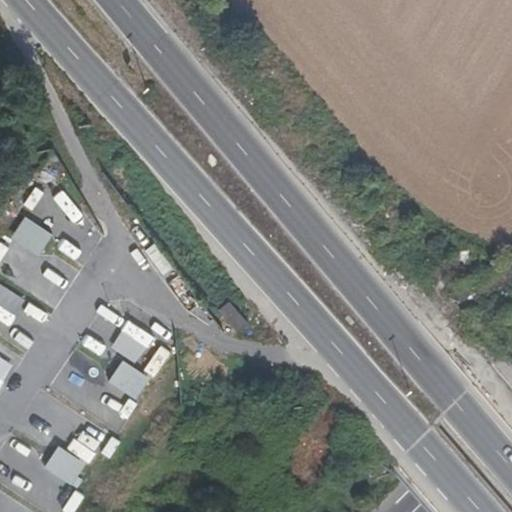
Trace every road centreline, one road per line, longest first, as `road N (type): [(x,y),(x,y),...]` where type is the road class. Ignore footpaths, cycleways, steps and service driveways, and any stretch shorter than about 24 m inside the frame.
road 1 (primary): [(25,0),(473,511)]
road 2 (primary): [(511,475),(113,0)]
road 3 (motorway): [(511,415),(415,511)]
